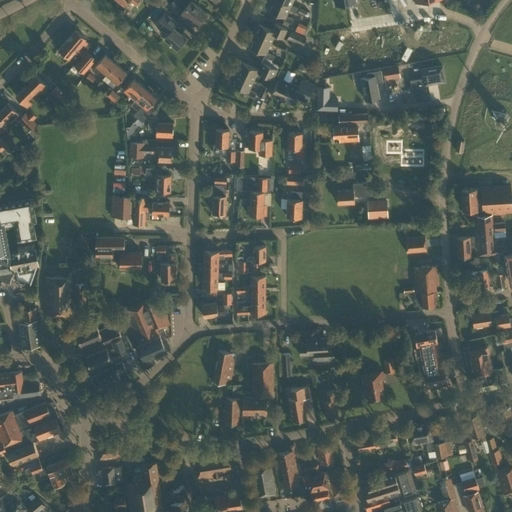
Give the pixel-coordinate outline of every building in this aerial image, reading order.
[(197,24),(206,12),(193,1),(194,0),(174,0),(180,5),(179,6),(183,9),(182,11),(182,12),(180,14),(194,26),(196,23),(197,24)] [(276,0),(271,0),(267,9),(284,17),(283,20),(291,23),(293,18),(287,15),(289,9),(290,6),(276,0)] [(276,0),(290,6),(289,9),(296,12),(299,8),(291,4),(293,0),(276,0)] [(307,10),(300,7),(298,12),(304,15),(305,15),(307,10)] [(433,10),(420,13),(423,24),(435,21),(433,10)] [(177,48),(186,37),(181,33),(186,27),(179,21),(178,23),(165,12),(157,22),(169,32),(164,38),(177,48)] [(259,23),(254,34),(271,43),(275,34),(283,38),(287,29),(275,23),(272,30),(259,23)] [(298,23),(295,29),(303,32),(306,26),(298,23)] [(73,64),(84,73),(95,59),(86,51),(91,45),(85,40),(86,38),(76,29),(59,49),(69,58),(69,57),(75,62),(73,64)] [(303,45),(307,37),(292,30),(288,38),(303,45)] [(271,43),(254,34),(248,46),(265,53),(264,56),(272,59),(274,55),(267,51),(271,43)] [(116,63),(105,54),(96,65),(93,70),(97,73),(101,69),(106,74),(116,63)] [(307,71),(311,61),(303,57),(298,67),(307,71)] [(258,69),(241,61),(236,72),(254,80),(258,73),(273,80),(278,69),(275,68),(269,65),(261,61),(258,69)] [(126,72),(116,63),(106,74),(112,79),(109,83),(113,87),(116,82),(117,83),(126,72)] [(423,78),(410,80),(413,95),(430,92),(428,84),(445,81),(442,65),(422,69),(423,78)] [(283,100),(291,82),(283,78),(286,71),(281,69),(277,76),(280,78),(272,95),(283,100)] [(367,76),(361,77),(365,99),(380,97),(377,82),(383,81),(381,70),(367,72),(367,76)] [(254,80),(236,72),(231,83),(248,91),(247,94),(255,97),(257,93),(250,89),(254,80)] [(89,73),(86,77),(92,82),(95,78),(89,73)] [(37,75),(26,85),(33,92),(39,86),(43,90),(48,86),(37,75)] [(134,78),(124,90),(135,100),(139,96),(145,88),(134,78)] [(314,84),(303,79),(300,86),(291,82),(283,100),(294,105),(297,97),(307,101),(314,84)] [(263,84),(258,95),(263,97),(268,87),(263,84)] [(33,92),(26,85),(16,95),(27,106),(31,102),(27,98),(33,92)] [(318,86),(318,109),(337,110),(338,99),(329,98),(329,86),(318,86)] [(60,92),(55,87),(51,91),(56,96),(60,92)] [(142,105),(134,114),(142,121),(154,108),(150,105),(157,98),(145,88),(139,96),(135,100),(142,105)] [(110,98),(116,92),(112,89),(107,95),(110,98)] [(116,92),(110,98),(115,102),(120,96),(116,92)] [(350,108),(364,107),(364,96),(349,96),(350,108)] [(9,102),(0,110),(0,114),(5,120),(9,124),(15,118),(18,120),(19,119),(31,130),(36,124),(37,124),(37,123),(33,120),(37,116),(31,111),(28,114),(26,112),(22,116),(9,102)] [(507,121),(508,116),(505,111),(500,110),(496,113),(495,118),(497,122),(502,124),(507,121)] [(350,114),(339,114),(339,123),(369,121),(369,112),(350,114)] [(0,114),(0,149),(5,155),(9,151),(16,144),(2,131),(9,124),(5,120),(0,114)] [(173,135),(173,122),(158,122),(158,117),(149,116),(148,129),(156,129),(156,134),(173,135)] [(372,129),(385,128),(385,118),(372,119),(372,129)] [(130,127),(127,128),(128,137),(130,138),(140,125),(135,121),(130,127)] [(36,125),(29,132),(36,138),(36,139),(37,126),(36,124),(36,125)] [(358,124),(333,125),(334,137),(339,137),(339,141),(359,140),(358,124)] [(228,129),(216,128),(216,144),(213,144),(213,153),(226,154),(226,160),(235,160),(235,150),(228,149),(228,129)] [(262,130),(249,130),(248,147),(259,148),(259,154),(271,155),(272,139),(262,139),(262,130)] [(289,131),(288,147),(294,148),(298,148),(297,157),(304,157),(305,142),(302,142),(302,132),(289,131)] [(461,151),(463,140),(457,139),(455,150),(461,151)] [(130,141),(129,156),(143,156),(143,151),(146,151),(150,152),(159,152),(158,161),(171,162),(172,147),(150,146),(146,146),(146,148),(143,148),(144,142),(130,141)] [(387,142),(387,154),(401,154),(401,167),(424,167),(424,151),(402,151),(402,142),(387,142)] [(237,150),(236,167),(244,167),(245,150),(237,150)] [(372,150),(365,150),(365,158),(373,158),(372,150)] [(289,164),(288,172),(300,173),(300,172),(301,164),(289,164)] [(146,166),(146,173),(154,173),(156,173),(156,180),(158,180),(157,190),(170,191),(171,174),(166,174),(166,167),(161,167),(154,166),(146,166)] [(340,178),(355,177),(354,171),(353,172),(353,167),(338,168),(340,178)] [(236,188),(236,189),(251,190),(250,205),(246,205),(246,213),(249,213),(249,214),(264,215),(266,215),(267,204),(264,204),(265,192),(270,192),(271,177),(237,176),(236,188)] [(303,176),(291,176),(287,176),(287,183),(291,183),(303,184),(303,176)] [(353,183),(353,189),(337,190),(338,203),(354,202),(354,196),(368,195),(367,182),(353,183)] [(213,194),(212,212),(225,213),(226,194),(228,195),(228,189),(226,189),(226,184),(214,184),(214,194),(213,194)] [(478,223),(493,222),(493,213),(505,212),(505,211),(511,210),(511,197),(511,184),(462,188),(463,210),(477,209),(478,223)] [(287,198),(286,216),(301,217),(302,198),(302,191),(291,190),(290,198),(287,198)] [(112,195),(111,216),(133,217),(132,224),(144,224),(145,209),(152,210),(152,213),(153,213),(152,217),(158,217),(158,213),(169,214),(170,201),(166,201),(166,196),(155,195),(155,197),(112,195)] [(0,274),(7,274),(12,275),(13,272),(15,271),(14,269),(16,268),(17,271),(18,277),(30,281),(30,283),(31,283),(37,264),(38,263),(35,248),(34,248),(33,244),(17,247),(18,251),(10,253),(9,248),(3,223),(16,221),(19,236),(18,236),(34,233),(33,233),(30,217),(33,217),(29,197),(30,197),(30,196),(0,202),(0,274)] [(387,200),(368,201),(368,216),(388,215),(387,200)] [(505,230),(505,221),(494,222),(495,223),(493,223),(493,222),(478,223),(480,238),(495,237),(494,230),(495,230),(495,231),(505,230)] [(425,236),(405,238),(407,252),(426,250),(425,236)] [(456,237),(457,257),(471,256),(471,243),(475,243),(474,236),(456,237)] [(142,252),(122,252),(122,249),(124,249),(124,237),(95,237),(95,257),(113,257),(113,256),(119,256),(119,268),(142,268),(142,252)] [(495,237),(480,238),(481,253),(496,252),(508,250),(507,244),(495,246),(495,237)] [(253,245),(253,257),(247,257),(247,261),(240,261),(240,272),(247,272),(247,266),(250,266),(259,267),(259,260),(266,260),(266,245),(253,245)] [(204,251),(203,263),(218,264),(218,259),(225,258),(225,255),(232,255),(231,249),(218,250),(218,251),(204,251)] [(175,280),(175,262),(174,262),(174,253),(168,253),(168,262),(161,262),(161,280),(175,280)] [(203,263),(203,276),(218,276),(218,277),(220,277),(224,277),(224,278),(231,278),(231,276),(232,272),(224,272),(224,273),(218,272),(218,264),(203,263)] [(439,285),(437,265),(414,267),(416,291),(415,291),(416,305),(435,304),(434,290),(436,290),(436,285),(439,285)] [(470,290),(489,287),(486,269),(481,270),(480,266),(476,267),(476,270),(468,271),(470,290)] [(82,268),(74,268),(74,280),(76,280),(76,282),(74,282),(74,302),(85,302),(85,282),(81,282),(81,280),(82,280),(82,268)] [(251,286),(251,288),(265,288),(265,275),(258,275),(258,269),(252,269),(252,275),(251,275),(251,286)] [(497,286),(506,285),(504,273),(496,274),(497,286)] [(203,276),(203,288),(211,288),(211,295),(216,295),(216,288),(218,288),(218,277),(218,276),(203,276)] [(73,277),(45,277),(44,315),(73,315),(73,277)] [(244,286),(237,286),(237,288),(237,292),(244,292),(244,291),(250,291),(250,300),(265,300),(265,288),(251,288),(251,286),(244,286)] [(166,295),(160,298),(163,305),(169,302),(166,295)] [(145,299),(124,309),(133,329),(126,335),(138,361),(166,349),(160,336),(165,333),(162,326),(170,323),(165,313),(157,296),(146,301),(145,299)] [(243,305),(243,308),(237,308),(237,314),(251,314),(252,313),(265,313),(265,300),(250,300),(250,305),(243,305)] [(216,302),(202,304),(204,317),(218,315),(218,314),(225,313),(224,307),(224,305),(219,306),(219,308),(217,308),(216,302)] [(23,347),(40,345),(36,319),(38,319),(36,307),(23,309),(25,321),(20,322),(23,347)] [(496,327),(510,325),(511,325),(511,317),(509,318),(509,314),(498,315),(498,310),(472,314),(474,327),(492,324),(495,323),(496,327)] [(76,333),(81,347),(102,338),(104,343),(121,336),(116,325),(104,330),(103,328),(97,330),(95,325),(76,333)] [(437,342),(436,340),(437,340),(434,328),(414,332),(416,344),(417,344),(422,372),(425,386),(447,382),(445,367),(442,368),(438,350),(440,350),(439,342),(437,342)] [(511,330),(495,335),(497,345),(503,344),(510,343),(511,346),(511,345),(511,330)] [(307,339),(307,343),(299,343),(300,355),(308,354),(316,353),(316,359),(334,358),(334,346),(327,346),(327,337),(307,339)] [(86,357),(91,369),(112,360),(110,356),(116,354),(117,355),(126,351),(121,338),(111,342),(114,348),(108,350),(107,348),(86,357)] [(476,344),(467,346),(474,379),(476,378),(478,391),(498,386),(495,373),(493,374),(492,368),(487,346),(477,348),(476,344)] [(215,368),(212,380),(230,384),(232,372),(236,350),(231,349),(230,352),(218,349),(215,368)] [(290,353),(282,353),(283,375),(291,374),(290,353)] [(386,373),(395,371),(393,358),(384,359),(386,373)] [(108,369),(91,378),(98,391),(118,379),(119,379),(115,371),(125,368),(123,362),(113,366),(108,369)] [(252,397),(266,397),(273,397),(273,362),(251,362),(252,397)] [(22,370),(10,371),(10,372),(13,397),(41,394),(39,382),(33,383),(32,376),(30,374),(22,375),(21,370),(22,370)] [(368,402),(385,399),(382,379),(384,379),(383,370),(361,374),(363,388),(366,388),(368,402)] [(10,372),(0,373),(3,399),(13,397),(10,372)] [(239,410),(240,384),(233,384),(233,395),(235,395),(235,397),(226,396),(225,409),(222,409),(221,415),(225,415),(225,422),(238,423),(239,410)] [(292,397),(288,398),(292,420),(307,418),(303,399),(309,398),(307,386),(291,389),(292,397)] [(329,400),(323,401),(327,420),(339,418),(337,407),(341,406),(337,389),(327,392),(329,400)] [(252,397),(242,397),(243,414),(250,414),(267,414),(266,397),(252,397)] [(29,425),(56,416),(51,401),(47,403),(46,401),(23,410),(29,425)] [(511,405),(511,406),(511,405),(497,409),(501,423),(511,419),(511,405)] [(29,425),(23,410),(14,414),(13,410),(0,414),(0,455),(7,452),(12,465),(39,454),(33,441),(27,426),(29,425)] [(466,417),(469,427),(465,429),(468,440),(465,441),(471,460),(478,458),(472,437),(484,433),(478,414),(466,417)] [(56,416),(29,425),(27,426),(33,441),(61,430),(56,418),(57,418),(56,416)] [(511,419),(501,423),(504,433),(511,431),(511,419)] [(409,426),(408,427),(411,442),(420,440),(420,443),(427,442),(428,451),(429,458),(448,455),(452,454),(449,440),(445,441),(436,443),(435,437),(433,438),(430,423),(417,425),(417,423),(409,424),(409,426)] [(397,439),(396,430),(356,437),(359,451),(384,446),(383,442),(397,439)] [(493,437),(486,439),(489,451),(497,448),(493,437)] [(120,456),(118,440),(98,443),(101,459),(120,456)] [(331,442),(317,445),(320,462),(327,460),(329,468),(335,467),(331,442)] [(294,445),(289,446),(290,450),(278,453),(279,458),(275,459),(277,467),(281,466),(296,463),(293,450),(295,449),(294,445)] [(511,463),(502,466),(500,461),(502,460),(499,448),(497,448),(489,451),(492,462),(494,468),(502,494),(511,491),(511,463)] [(232,451),(194,458),(199,479),(236,473),(232,451)] [(421,462),(419,455),(412,457),(413,464),(421,462)] [(40,462),(29,467),(32,473),(38,471),(40,475),(49,472),(55,486),(64,482),(63,480),(74,475),(71,466),(70,467),(67,458),(42,467),(40,462)] [(380,472),(407,467),(406,459),(378,465),(380,472)] [(276,492),(270,460),(252,463),(258,496),(264,494),(265,499),(270,498),(269,493),(276,492)] [(143,478),(125,481),(129,511),(157,511),(163,511),(156,462),(141,464),(143,478)] [(415,475),(427,472),(424,462),(413,465),(415,473),(415,475)] [(296,463),(281,466),(285,489),(300,486),(296,463)] [(303,466),(305,476),(302,476),(304,484),(309,483),(313,500),(330,497),(330,496),(344,492),(339,468),(320,472),(318,463),(303,466)] [(104,484),(116,483),(116,482),(123,481),(121,465),(113,467),(113,466),(102,468),(104,484)] [(394,471),(400,492),(403,499),(400,500),(403,511),(424,511),(424,510),(423,510),(418,494),(417,495),(409,467),(394,471)] [(367,498),(364,500),(367,511),(397,502),(394,494),(400,492),(394,471),(383,475),(384,480),(379,481),(377,476),(366,480),(368,487),(364,488),(367,498)] [(465,492),(479,488),(475,476),(461,480),(465,492)] [(439,511),(456,511),(457,511),(460,511),(450,478),(442,480),(444,489),(447,488),(450,499),(437,502),(439,511)] [(192,511),(190,507),(192,506),(183,485),(172,490),(177,501),(170,504),(172,511),(192,511)] [(3,508),(6,511),(19,511),(26,507),(16,496),(10,489),(2,496),(8,504),(3,508)] [(468,511),(480,511),(484,511),(478,491),(464,495),(468,511)] [(242,508),(240,494),(226,497),(226,495),(214,497),(216,511),(242,508)] [(125,497),(114,498),(115,506),(116,511),(129,511),(126,511),(125,504),(126,504),(125,497)] [(38,498),(27,507),(32,511),(36,511),(45,505),(38,498)]
